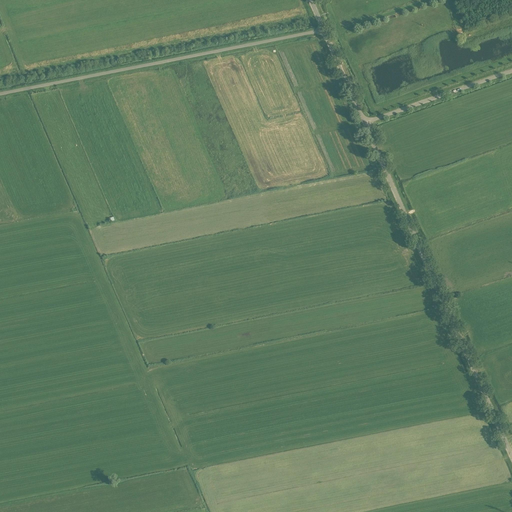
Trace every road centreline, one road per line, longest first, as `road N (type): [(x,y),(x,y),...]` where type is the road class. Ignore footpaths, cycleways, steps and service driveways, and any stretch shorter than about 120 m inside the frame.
road 1 (unclassified): [(511,456),(364,122)]
road 2 (unclassified): [(0,94),(323,30)]
road 3 (unclassified): [(364,122),(511,70)]
